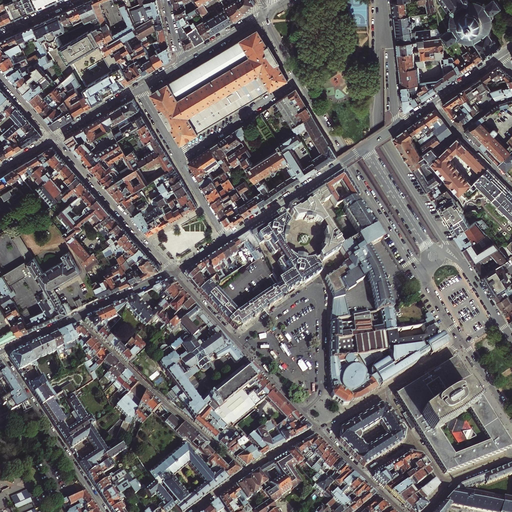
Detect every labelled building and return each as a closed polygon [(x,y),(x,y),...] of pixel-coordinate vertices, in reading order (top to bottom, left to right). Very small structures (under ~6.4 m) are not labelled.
[(29,13),(22,0),(21,1),(20,0),(15,0),(16,1),(5,6),(13,20),(21,16),(29,13)] [(22,0),(29,13),(31,12),(34,10),(29,0),(22,0)] [(41,7),(38,0),(29,0),(34,10),(41,7)] [(91,0),(86,3),(79,6),(84,17),(85,19),(86,22),(94,18),(97,27),(61,48),(69,63),(102,44),(104,47),(103,47),(104,49),(102,50),(111,67),(119,62),(118,59),(115,54),(113,51),(109,44),(110,43),(97,13),(91,0)] [(91,0),(97,13),(102,11),(103,11),(100,3),(106,1),(105,0),(91,0)] [(124,0),(125,0),(126,3),(129,9),(137,28),(151,19),(146,2),(143,3),(141,0),(124,0)] [(160,11),(157,0),(154,0),(146,2),(151,19),(161,13),(160,11)] [(177,16),(177,18),(190,11),(192,16),(193,16),(200,12),(197,7),(201,5),(198,0),(183,0),(184,1),(185,4),(185,5),(185,7),(187,7),(186,4),(192,0),(196,6),(187,11),(187,10),(186,10),(186,9),(182,11),(176,13),(177,16)] [(212,0),(198,0),(201,5),(197,7),(200,12),(204,19),(211,15),(205,4),(212,0)] [(246,12),(239,0),(222,0),(223,0),(224,2),(227,0),(236,0),(237,0),(226,6),(227,8),(235,21),(240,17),(246,12)] [(239,0),(246,12),(250,8),(256,4),(253,0),(239,0)] [(418,0),(419,5),(426,4),(427,14),(436,13),(435,7),(434,0),(418,0)] [(438,0),(447,12),(450,10),(452,11),(452,13),(451,14),(451,15),(450,17),(450,19),(449,21),(450,23),(450,24),(450,26),(448,26),(449,29),(443,32),(442,31),(440,32),(441,33),(440,34),(441,36),(442,36),(442,35),(447,43),(446,44),(447,45),(448,45),(449,46),(451,45),(450,44),(457,39),(458,41),(459,40),(459,41),(461,39),(462,41),(464,42),(467,42),(470,42),(471,42),(474,42),(475,44),(476,44),(478,48),(478,50),(479,51),(480,52),(481,51),(484,56),(482,57),(484,59),(485,58),(486,57),(486,58),(488,57),(487,56),(488,55),(488,56),(491,54),(493,52),(495,51),(498,49),(499,49),(500,48),(501,48),(502,48),(502,47),(502,46),(501,44),(499,46),(496,41),(497,40),(495,38),(494,37),(491,34),(492,33),(490,31),(492,28),(493,26),(493,23),(493,20),(495,20),(494,17),(495,17),(494,16),(495,16),(494,14),(501,9),(502,9),(502,8),(501,7),(496,0),(438,0)] [(394,12),(394,17),(407,16),(405,1),(398,2),(393,2),(394,12)] [(4,3),(0,4),(0,7),(8,23),(11,21),(13,20),(5,6),(4,3)] [(126,3),(120,6),(121,8),(123,11),(124,15),(126,19),(128,24),(129,25),(123,28),(117,32),(113,34),(111,28),(110,26),(108,24),(102,11),(97,13),(110,43),(113,41),(122,36),(135,29),(137,28),(129,9),(126,3)] [(80,18),(84,17),(79,6),(76,7),(73,8),(78,19),(79,22),(81,21),(80,18)] [(78,19),(73,8),(70,10),(68,11),(72,22),(75,20),(78,19)] [(214,16),(206,21),(213,34),(218,31),(221,29),(231,23),(235,21),(227,8),(214,16)] [(72,22),(68,11),(64,12),(60,14),(65,25),(72,22)] [(178,21),(179,25),(183,23),(185,25),(192,21),(195,20),(194,19),(190,21),(189,18),(192,16),(190,11),(177,18),(178,21)] [(151,19),(154,25),(163,22),(162,18),(161,13),(151,19)] [(39,25),(39,24),(35,26),(41,39),(42,42),(50,38),(54,48),(62,44),(58,35),(67,31),(65,25),(60,14),(55,16),(55,17),(49,22),(50,22),(46,24),(46,23),(42,24),(39,25)] [(44,22),(39,24),(39,25),(42,24),(46,23),(46,24),(50,22),(49,22),(55,17),(55,16),(52,18),(44,22)] [(395,25),(396,34),(412,32),(412,28),(414,26),(413,23),(412,22),(411,22),(410,16),(407,16),(394,17),(395,25)] [(155,30),(154,25),(151,19),(137,28),(135,29),(138,35),(139,36),(140,38),(143,43),(145,47),(157,67),(161,65),(166,62),(160,52),(162,50),(155,30)] [(205,20),(197,24),(206,38),(209,36),(213,34),(206,21),(205,20)] [(154,25),(155,30),(165,27),(164,25),(163,22),(154,25)] [(188,30),(190,34),(196,44),(201,41),(206,38),(197,24),(196,22),(191,25),(193,28),(188,30)] [(190,34),(188,30),(185,25),(183,23),(179,25),(180,27),(182,39),(190,34)] [(31,27),(28,29),(32,39),(33,41),(33,42),(34,42),(36,41),(41,39),(35,26),(31,27)] [(168,41),(165,27),(155,30),(162,50),(169,46),(168,41)] [(28,41),(32,39),(28,29),(26,30),(23,31),(28,41)] [(129,49),(133,47),(129,40),(138,35),(135,29),(122,36),(126,44),(128,47),(129,49)] [(258,30),(254,33),(253,32),(252,33),(250,35),(248,36),(248,35),(247,36),(247,37),(243,39),(243,38),(242,39),(237,42),(226,49),(215,55),(201,64),(179,77),(170,83),(170,82),(168,83),(169,84),(165,86),(164,86),(163,86),(164,87),(159,89),(158,89),(158,90),(154,92),(152,93),(153,94),(157,100),(158,101),(159,103),(159,104),(159,105),(160,104),(162,108),(162,109),(161,109),(162,111),(163,110),(165,115),(165,116),(166,116),(166,117),(167,118),(168,120),(168,121),(169,121),(171,125),(172,127),(172,126),(173,127),(175,130),(175,131),(176,132),(177,133),(177,134),(178,136),(179,137),(182,141),(181,141),(182,143),(184,142),(184,141),(187,139),(187,140),(188,139),(193,136),(194,136),(194,135),(198,133),(199,133),(199,132),(200,132),(200,131),(203,129),(203,130),(206,128),(205,128),(208,126),(209,127),(211,125),(210,125),(213,123),(214,124),(215,122),(218,120),(219,120),(221,119),(223,117),(224,117),(226,116),(229,114),(231,113),(234,110),(234,111),(237,110),(236,109),(237,109),(238,108),(239,108),(241,107),(241,106),(244,104),(244,105),(246,103),(249,101),(250,102),(252,100),(251,100),(254,98),(255,99),(257,97),(256,97),(259,95),(260,95),(262,94),(262,93),(265,92),(267,91),(267,90),(270,89),(271,88),(272,88),(273,88),(273,87),(276,85),(277,85),(278,85),(278,84),(282,82),(283,82),(283,81),(287,79),(287,80),(289,79),(288,77),(287,77),(279,63),(279,62),(280,61),(279,60),(278,59),(277,57),(276,55),(274,52),(274,51),(273,50),(270,46),(271,46),(270,44),(269,45),(268,45),(267,43),(266,41),(266,40),(265,40),(263,36),(262,35),(260,31),(259,29),(258,30)] [(397,39),(397,43),(436,39),(436,34),(440,33),(439,29),(412,32),(396,34),(397,39)] [(28,41),(23,31),(20,32),(16,34),(20,43),(22,47),(29,44),(29,43),(28,41)] [(194,45),(196,44),(190,34),(182,39),(185,49),(187,50),(189,48),(194,45)] [(109,44),(113,51),(126,44),(122,36),(113,41),(110,43),(109,44)] [(3,46),(6,49),(13,46),(9,37),(5,39),(0,41),(3,46)] [(398,49),(398,53),(414,51),(419,50),(425,50),(427,60),(428,60),(441,58),(443,58),(441,40),(441,38),(436,39),(397,43),(398,49)] [(41,39),(36,41),(40,49),(37,51),(38,54),(28,59),(29,62),(30,64),(31,63),(40,58),(39,58),(45,55),(48,53),(42,42),(41,39)] [(16,45),(13,46),(6,49),(7,50),(11,56),(13,59),(1,65),(3,67),(5,69),(16,63),(13,58),(15,58),(13,55),(23,50),(22,47),(20,43),(16,45)] [(145,47),(143,43),(136,47),(137,49),(138,51),(145,47)] [(171,53),(169,46),(162,50),(160,52),(166,62),(170,60),(173,58),(171,53)] [(124,56),(126,55),(130,63),(139,78),(142,76),(144,75),(135,60),(129,49),(128,47),(121,50),(124,56)] [(139,57),(135,50),(133,47),(129,49),(135,60),(139,57)] [(153,70),(157,67),(145,47),(138,51),(141,56),(146,63),(151,71),(153,70)] [(473,51),(470,47),(467,48),(468,50),(477,63),(480,61),(484,59),(482,57),(484,56),(481,51),(480,52),(478,53),(476,51),(473,53),(472,52),(473,51)] [(0,61),(11,56),(7,50),(0,54),(0,61)] [(124,56),(121,50),(115,54),(118,59),(123,56),(125,60),(127,59),(124,56)] [(399,61),(400,68),(418,66),(429,65),(428,60),(427,60),(425,50),(419,50),(420,55),(421,54),(421,60),(414,61),(414,51),(398,53),(399,61)] [(468,50),(463,54),(466,60),(462,63),(458,57),(455,59),(464,72),(471,67),(477,63),(468,50)] [(18,62),(27,58),(25,53),(18,57),(17,60),(18,62)] [(39,58),(40,58),(41,61),(32,66),(31,63),(30,64),(29,62),(9,74),(10,75),(12,77),(14,80),(24,75),(26,74),(32,71),(35,69),(40,67),(49,62),(45,55),(39,58)] [(13,59),(11,56),(0,61),(0,64),(1,65),(13,59)] [(138,79),(129,64),(128,64),(127,63),(128,62),(127,59),(125,60),(123,56),(118,59),(119,62),(123,67),(131,83),(135,81),(138,79)] [(139,57),(135,60),(144,75),(146,74),(148,72),(144,66),(143,64),(141,62),(141,61),(141,62),(140,61),(139,60),(138,61),(138,60),(140,59),(139,57)] [(453,57),(443,58),(444,63),(452,62),(455,67),(460,75),(462,73),(464,72),(455,59),(453,57)] [(16,63),(5,69),(6,71),(9,74),(29,62),(28,59),(27,58),(18,62),(16,63)] [(56,63),(54,59),(49,62),(40,67),(41,68),(43,66),(44,67),(45,66),(46,68),(55,64),(56,63)] [(139,78),(130,63),(129,64),(138,79),(139,78)] [(401,78),(402,86),(417,84),(420,84),(418,68),(418,66),(400,68),(400,70),(401,78)] [(498,66),(492,70),(490,72),(498,82),(501,81),(495,74),(502,69),(500,68),(498,66)] [(35,69),(32,71),(35,74),(35,75),(25,82),(19,86),(23,90),(25,93),(31,88),(34,86),(31,82),(32,81),(34,82),(36,80),(35,78),(37,77),(40,81),(47,75),(41,68),(40,67),(35,69)] [(84,90),(93,106),(96,104),(101,101),(105,98),(102,93),(104,91),(106,91),(109,89),(110,88),(112,86),(116,92),(127,85),(131,83),(123,67),(84,90)] [(460,75),(455,67),(445,74),(443,75),(444,77),(437,82),(433,82),(438,90),(451,81),(460,75)] [(505,75),(507,73),(505,71),(502,69),(495,74),(501,81),(503,81),(508,80),(505,77),(505,75)] [(35,74),(32,71),(26,74),(27,75),(29,74),(31,76),(28,79),(24,75),(14,80),(17,83),(19,86),(25,82),(35,75),(35,74)] [(63,81),(66,86),(72,81),(76,88),(81,84),(74,72),(65,79),(63,81)] [(470,85),(465,89),(471,97),(472,99),(475,97),(476,98),(488,90),(487,89),(489,88),(489,87),(487,84),(488,83),(498,82),(490,72),(479,79),(470,85)] [(52,81),(47,75),(40,81),(42,83),(38,86),(36,88),(34,86),(31,88),(25,93),(28,96),(31,99),(43,89),(44,88),(52,81)] [(61,75),(53,82),(57,87),(63,81),(65,79),(61,75)] [(491,91),(497,100),(502,98),(511,94),(511,79),(508,80),(503,81),(503,84),(508,82),(510,86),(503,88),(502,87),(491,91)] [(435,92),(438,90),(433,82),(423,83),(424,86),(420,89),(418,90),(424,99),(428,97),(435,92)] [(81,84),(76,88),(87,109),(90,107),(93,106),(84,90),(81,84)] [(403,91),(403,98),(411,97),(410,90),(414,90),(415,92),(418,90),(420,89),(417,84),(402,86),(403,91)] [(61,90),(60,90),(57,87),(47,95),(36,105),(38,108),(41,111),(63,92),(61,90)] [(36,105),(47,95),(44,91),(45,90),(45,88),(44,88),(43,89),(31,99),(34,102),(36,105)] [(46,116),(65,100),(71,95),(69,92),(67,88),(63,92),(41,111),(44,113),(45,116),(46,116)] [(87,109),(76,88),(69,92),(71,95),(65,100),(71,110),(75,116),(79,114),(73,104),(71,102),(71,100),(72,98),(73,97),(74,100),(75,103),(81,113),(85,110),(87,109)] [(300,93),(297,88),(287,95),(277,102),(288,118),(308,106),(304,100),(300,93)] [(465,89),(459,93),(465,101),(463,102),(465,105),(473,116),(477,113),(466,100),(471,97),(465,89)] [(0,105),(9,97),(7,94),(3,90),(0,92),(0,105)] [(420,102),(424,99),(418,90),(415,92),(416,95),(411,98),(415,106),(420,102)] [(453,97),(442,104),(452,117),(457,113),(453,109),(452,107),(454,105),(453,105),(458,102),(460,104),(463,102),(465,101),(459,93),(453,97)] [(9,97),(0,105),(0,113),(13,102),(12,100),(9,97)] [(405,110),(407,111),(411,108),(415,106),(411,98),(411,97),(403,98),(405,110)] [(139,106),(134,98),(124,105),(133,120),(143,113),(139,106)] [(71,110),(65,100),(46,116),(49,120),(51,122),(62,115),(61,113),(59,109),(62,107),(65,111),(66,113),(71,110)] [(16,105),(13,102),(0,113),(0,122),(10,114),(18,107),(16,105)] [(73,104),(79,114),(80,113),(81,113),(75,103),(73,104)] [(260,114),(267,124),(271,122),(268,118),(279,110),(275,104),(260,114)] [(495,106),(491,110),(493,113),(499,109),(501,108),(500,104),(496,105),(495,106)] [(133,120),(124,105),(122,106),(116,109),(112,112),(120,125),(121,127),(133,120)] [(462,107),(464,110),(470,118),(472,117),(473,116),(465,105),(462,107)] [(293,127),(313,114),(311,111),(308,106),(288,118),(293,127)] [(467,120),(470,118),(464,110),(461,112),(457,106),(453,109),(457,113),(458,116),(464,122),(467,120)] [(18,107),(10,114),(12,117),(21,110),(18,107)] [(444,121),(435,109),(429,113),(423,118),(428,126),(429,127),(433,131),(445,122),(444,121)] [(9,137),(12,135),(29,120),(25,116),(21,110),(12,117),(17,122),(0,136),(0,138),(3,142),(2,142),(2,143),(3,144),(6,142),(10,139),(9,137)] [(67,121),(75,116),(71,110),(66,113),(62,115),(51,122),(54,126),(56,127),(67,121)] [(487,112),(483,115),(486,119),(493,113),(491,110),(487,112)] [(120,125),(112,112),(106,115),(99,119),(107,132),(113,129),(111,125),(113,123),(115,126),(118,124),(119,126),(120,125)] [(138,127),(148,121),(145,117),(143,113),(133,120),(121,127),(123,129),(126,135),(135,129),(138,127)] [(293,127),(297,133),(307,127),(309,131),(323,153),(314,159),(315,161),(320,169),(330,162),(338,157),(330,142),(318,124),(313,114),(293,127)] [(481,117),(477,120),(478,121),(477,122),(479,124),(472,130),(473,131),(478,136),(483,141),(488,146),(492,151),(497,156),(501,160),(511,149),(511,147),(509,150),(495,135),(498,132),(498,130),(496,127),(494,128),(491,131),(482,122),(486,119),(483,115),(481,117)] [(454,119),(460,126),(462,124),(464,122),(458,116),(454,119)] [(420,119),(418,121),(424,132),(426,130),(429,127),(428,126),(423,118),(420,119)] [(107,132),(99,119),(96,121),(90,125),(85,127),(87,130),(91,137),(89,139),(91,141),(107,132)] [(19,131),(22,136),(35,126),(32,123),(29,120),(12,135),(14,137),(15,137),(17,140),(19,138),(20,137),(19,136),(18,137),(16,134),(18,133),(19,132),(19,131)] [(474,123),(469,127),(472,130),(479,124),(477,122),(478,121),(477,120),(474,123)] [(141,133),(151,127),(149,124),(148,121),(138,127),(135,129),(137,134),(140,132),(139,130),(140,132),(141,133)] [(416,123),(413,124),(418,132),(418,131),(422,137),(426,143),(429,140),(426,135),(424,132),(418,121),(416,123)] [(440,141),(452,132),(449,127),(445,122),(433,131),(437,135),(440,141)] [(410,126),(408,128),(412,135),(413,134),(414,135),(415,134),(417,137),(422,145),(426,143),(422,137),(418,131),(418,132),(413,124),(410,126)] [(248,133),(243,125),(236,130),(243,140),(247,137),(245,134),(248,133)] [(19,138),(21,142),(38,130),(37,128),(35,126),(22,136),(20,137),(19,138)] [(71,135),(66,139),(70,143),(72,146),(78,142),(80,140),(82,143),(89,139),(91,137),(87,130),(85,127),(81,130),(71,135)] [(146,142),(157,136),(156,134),(153,129),(151,127),(141,133),(146,142)] [(469,127),(464,130),(467,133),(469,135),(473,131),(472,130),(469,127)] [(401,133),(393,138),(401,150),(411,165),(413,169),(425,163),(426,162),(429,159),(423,152),(421,154),(412,140),(417,137),(415,134),(414,135),(413,134),(412,135),(408,128),(401,133)] [(123,129),(116,134),(119,139),(126,135),(123,129)] [(41,133),(38,130),(21,142),(25,147),(28,144),(31,143),(33,141),(37,139),(43,135),(41,133)] [(243,140),(236,130),(232,133),(228,136),(235,146),(241,142),(242,144),(245,142),(243,140)] [(312,156),(314,159),(323,153),(309,131),(308,133),(319,152),(312,156)] [(437,135),(433,131),(427,134),(426,135),(429,140),(437,135)] [(472,138),(474,140),(478,136),(473,131),(469,135),(472,138)] [(303,143),(297,133),(281,144),(285,150),(292,146),(294,149),(303,143)] [(15,137),(14,137),(12,135),(9,137),(10,139),(18,151),(20,150),(23,148),(17,140),(15,137)] [(420,146),(424,151),(433,146),(440,141),(437,135),(429,140),(426,143),(422,145),(420,146)] [(159,154),(165,150),(159,140),(157,136),(146,142),(148,145),(149,145),(153,150),(156,149),(159,154)] [(235,146),(228,136),(224,139),(220,141),(228,153),(230,152),(229,150),(233,148),(234,150),(236,148),(235,146)] [(477,143),(479,145),(483,141),(478,136),(474,140),(477,143)] [(467,147),(458,138),(441,155),(432,163),(444,177),(454,188),(460,194),(463,192),(472,182),(450,157),(457,150),(481,175),(488,168),(467,147)] [(14,153),(18,151),(10,139),(6,142),(7,143),(13,154),(14,153)] [(80,144),(75,150),(78,153),(82,157),(92,149),(87,144),(90,141),(91,143),(92,142),(91,141),(89,139),(82,143),(80,144)] [(78,142),(72,146),(74,148),(75,150),(80,144),(82,143),(80,140),(78,142)] [(92,149),(82,157),(86,162),(90,167),(102,159),(103,159),(105,158),(123,147),(120,140),(102,150),(101,150),(100,150),(99,151),(98,149),(94,152),(92,149)] [(228,153),(220,141),(216,144),(212,146),(213,148),(223,163),(227,170),(230,168),(235,165),(234,163),(230,165),(224,156),(228,153)] [(481,148),(484,150),(488,146),(483,141),(479,145),(481,148)] [(256,196),(262,206),(274,198),(294,186),(303,179),(285,150),(281,144),(278,145),(280,148),(254,165),(249,156),(252,154),(245,142),(242,144),(243,145),(240,146),(241,147),(237,150),(236,148),(234,150),(235,151),(231,154),(230,152),(228,153),(234,163),(235,165),(230,168),(231,169),(232,168),(233,170),(236,169),(234,167),(236,166),(236,167),(244,161),(247,166),(256,180),(261,176),(264,175),(267,173),(273,169),(274,171),(274,170),(275,172),(277,170),(275,168),(280,165),(284,163),(286,161),(289,159),(291,164),(289,165),(294,174),(281,182),(280,181),(279,180),(275,183),(275,184),(276,186),(270,190),(264,181),(261,183),(259,181),(258,182),(264,191),(256,196)] [(7,143),(5,145),(6,147),(4,148),(9,156),(13,154),(7,143)] [(9,156),(4,148),(1,145),(0,145),(0,152),(4,159),(9,156)] [(195,158),(189,162),(197,175),(207,168),(209,171),(210,172),(214,170),(219,166),(223,163),(213,148),(212,146),(208,150),(203,153),(195,158)] [(285,150),(303,179),(312,173),(320,169),(315,161),(305,167),(294,149),(292,146),(285,150)] [(436,150),(433,146),(424,151),(423,152),(429,159),(432,163),(441,155),(436,150)] [(486,153),(488,155),(492,151),(488,146),(484,150),(486,153)] [(55,149),(53,147),(45,151),(39,155),(43,162),(46,160),(44,157),(46,155),(48,158),(57,151),(55,149)] [(123,147),(105,158),(108,162),(111,165),(108,168),(98,175),(99,177),(100,178),(110,171),(114,168),(117,172),(121,177),(136,168),(128,154),(123,147)] [(139,159),(134,150),(128,154),(136,168),(138,167),(146,162),(159,154),(156,149),(153,150),(149,152),(148,152),(144,154),(144,155),(144,156),(139,159)] [(499,166),(505,172),(511,164),(511,149),(501,160),(498,164),(499,166)] [(167,171),(175,167),(168,156),(165,150),(159,154),(146,162),(149,167),(160,160),(167,171)] [(53,165),(62,158),(61,156),(57,151),(48,158),(46,160),(43,162),(39,165),(35,169),(34,170),(31,173),(40,184),(45,180),(43,177),(45,176),(43,174),(49,169),(46,167),(51,162),(53,165)] [(491,158),(493,160),(497,156),(492,151),(488,155),(491,158)] [(34,158),(28,161),(34,170),(35,169),(34,167),(39,165),(43,162),(39,155),(34,158)] [(495,162),(498,164),(501,160),(497,156),(493,160),(495,162)] [(65,160),(62,158),(53,165),(54,166),(52,168),(55,172),(67,162),(65,160)] [(102,159),(90,167),(92,169),(94,171),(104,164),(102,161),(103,161),(102,159)] [(24,164),(19,167),(25,177),(27,176),(31,173),(34,170),(28,161),(24,164)] [(58,185),(74,171),(75,171),(73,168),(72,169),(70,166),(67,162),(55,172),(47,179),(45,180),(40,184),(38,186),(51,203),(46,208),(47,209),(59,199),(58,197),(59,196),(57,193),(62,189),(58,185)] [(104,164),(94,171),(96,173),(98,175),(108,168),(111,165),(108,162),(106,163),(104,164)] [(427,166),(428,164),(426,162),(425,163),(413,169),(420,180),(427,191),(441,181),(431,169),(428,167),(427,166)] [(16,169),(13,171),(20,182),(21,181),(23,180),(24,178),(25,177),(19,167),(16,169)] [(52,168),(51,167),(49,169),(43,174),(45,176),(47,179),(55,172),(52,168)] [(121,177),(107,186),(110,189),(114,194),(118,198),(119,200),(138,189),(148,183),(138,167),(136,168),(121,177)] [(176,169),(175,167),(167,171),(161,175),(164,180),(178,172),(176,169)] [(207,168),(197,175),(199,178),(200,180),(208,176),(206,173),(209,171),(207,168)] [(511,191),(503,183),(488,168),(481,175),(479,176),(474,180),(472,182),(463,192),(469,198),(480,187),(497,205),(497,206),(504,213),(505,213),(511,219),(511,240),(507,245),(511,251),(511,191)] [(9,173),(7,174),(12,181),(15,186),(17,185),(20,182),(13,171),(9,173)] [(68,184),(78,175),(76,173),(74,171),(58,185),(62,189),(64,187),(62,184),(66,181),(68,184)] [(110,171),(100,178),(102,180),(103,182),(114,175),(110,171)] [(228,179),(230,177),(226,171),(220,175),(224,181),(228,179)] [(334,207),(341,204),(355,199),(359,197),(344,171),(334,177),(322,185),(330,198),(334,207)] [(114,175),(103,182),(105,184),(107,186),(121,177),(117,172),(114,175)] [(167,186),(181,178),(180,175),(178,172),(164,180),(167,186)] [(4,176),(2,177),(7,184),(12,181),(7,174),(4,176)] [(72,188),(82,180),(80,178),(78,175),(68,184),(72,188)] [(161,215),(161,216),(162,216),(163,215),(162,215),(167,211),(163,204),(159,198),(171,192),(167,186),(164,180),(161,175),(155,179),(159,184),(158,184),(163,192),(154,197),(153,198),(153,200),(158,208),(158,209),(148,215),(143,209),(133,216),(138,221),(142,226),(149,222),(151,221),(161,215)] [(208,176),(200,180),(202,183),(203,186),(214,179),(212,175),(209,177),(208,176)] [(212,201),(223,194),(229,190),(236,186),(230,177),(228,179),(224,181),(223,182),(226,187),(222,189),(219,184),(207,192),(210,197),(212,201)] [(171,192),(185,183),(183,181),(181,178),(167,186),(171,192)] [(206,189),(207,192),(219,184),(222,183),(219,179),(217,181),(215,178),(214,179),(203,186),(206,189)] [(62,197),(65,200),(66,200),(68,199),(67,198),(72,194),(76,199),(89,188),(86,184),(82,180),(72,188),(66,193),(63,196),(62,197)] [(248,201),(254,211),(258,209),(262,206),(256,196),(255,195),(250,199),(245,190),(250,187),(246,181),(238,186),(243,194),(245,197),(248,201)] [(430,195),(432,199),(443,192),(441,189),(446,186),(441,181),(427,191),(430,195)] [(179,195),(189,190),(187,187),(185,183),(171,192),(159,198),(163,204),(169,202),(166,197),(167,196),(168,197),(171,195),(171,194),(176,190),(179,195)] [(17,185),(15,186),(3,193),(6,198),(11,194),(15,199),(14,200),(17,204),(26,197),(17,185)] [(330,198),(322,185),(311,192),(289,206),(288,207),(291,213),(290,213),(292,216),(293,216),(296,220),(298,219),(300,219),(302,219),(304,218),(304,220),(305,220),(305,221),(311,222),(313,222),(313,220),(314,221),(316,222),(317,223),(318,224),(320,225),(322,224),(325,221),(316,207),(319,205),(320,206),(323,204),(322,203),(330,198)] [(223,194),(212,201),(214,203),(215,205),(225,199),(239,191),(236,186),(229,190),(231,193),(225,197),(223,194)] [(90,206),(99,199),(94,194),(89,188),(76,199),(58,215),(70,229),(63,234),(68,240),(70,237),(72,235),(71,234),(76,229),(73,225),(77,222),(75,221),(91,207),(90,206)] [(454,188),(450,191),(454,196),(455,198),(460,194),(454,188)] [(63,196),(66,193),(62,189),(57,193),(59,196),(58,197),(59,199),(62,197),(63,196)] [(138,189),(119,200),(123,205),(126,208),(134,203),(132,200),(139,195),(141,198),(143,197),(138,189)] [(435,204),(437,207),(453,197),(454,196),(450,191),(448,189),(443,192),(432,199),(435,204)] [(187,200),(192,196),(191,193),(189,190),(179,195),(169,202),(173,208),(179,204),(182,202),(185,201),(187,200)] [(225,199),(215,205),(217,208),(218,211),(226,205),(241,195),(239,191),(225,199)] [(193,210),(199,207),(196,202),(192,196),(187,200),(189,203),(193,210)] [(134,203),(126,208),(130,212),(133,216),(143,209),(147,206),(148,206),(148,205),(148,204),(143,197),(141,198),(140,199),(143,203),(137,207),(134,203)] [(442,215),(449,226),(465,216),(453,197),(437,207),(442,215)] [(94,226),(111,212),(105,205),(99,199),(90,206),(91,207),(75,221),(77,222),(73,225),(76,229),(71,234),(72,235),(70,237),(68,240),(85,260),(91,255),(74,236),(83,229),(80,225),(88,219),(94,226)] [(363,212),(355,199),(341,204),(344,209),(346,208),(348,211),(346,213),(360,237),(373,228),(371,226),(363,212)] [(235,218),(238,222),(243,219),(247,216),(242,210),(240,206),(235,200),(232,202),(233,205),(236,209),(232,212),(235,218)] [(182,202),(189,212),(191,211),(193,210),(189,203),(188,203),(186,204),(185,201),(182,202)] [(242,210),(247,216),(251,213),(254,211),(248,201),(240,206),(242,210)] [(180,206),(185,214),(187,213),(189,212),(182,202),(179,204),(180,206)] [(226,205),(218,211),(221,215),(223,218),(232,212),(236,209),(233,205),(228,209),(226,205)] [(174,210),(179,218),(180,217),(181,216),(184,215),(179,207),(174,210)] [(167,211),(173,221),(176,220),(179,218),(174,210),(173,208),(167,211)] [(165,219),(168,224),(170,223),(173,221),(167,211),(162,215),(163,215),(164,215),(167,218),(165,219)] [(285,217),(281,211),(279,213),(249,232),(252,238),(252,237),(258,246),(264,242),(273,255),(276,253),(284,248),(283,246),(283,244),(282,242),(282,240),(282,239),(284,240),(285,239),(287,232),(286,232),(286,231),(284,231),(285,229),(286,228),(287,226),(288,225),(289,224),(287,220),(288,219),(286,216),(285,217)] [(113,214),(111,212),(94,226),(107,240),(110,237),(106,233),(108,232),(105,228),(103,229),(102,227),(115,216),(113,214)] [(232,212),(223,218),(224,221),(226,224),(235,218),(232,212)] [(0,218),(2,221),(9,216),(6,213),(0,218)] [(452,230),(455,235),(482,219),(477,214),(473,218),(469,213),(465,216),(449,226),(452,230)] [(148,233),(150,235),(166,225),(163,220),(162,218),(161,219),(160,217),(161,216),(161,215),(151,221),(155,226),(153,226),(150,223),(149,223),(149,222),(142,226),(144,228),(148,233)] [(108,232),(120,222),(117,219),(115,216),(102,227),(103,229),(105,228),(108,232)] [(227,226),(229,228),(238,222),(235,218),(226,224),(227,226)] [(459,242),(463,248),(485,234),(482,231),(489,226),(482,219),(455,235),(459,242)] [(330,228),(325,221),(322,224),(326,230),(330,228)] [(110,237),(123,226),(122,224),(120,222),(108,232),(106,233),(110,237)] [(111,244),(127,230),(125,228),(123,226),(110,237),(107,240),(110,244),(111,244)] [(342,247),(330,228),(326,230),(324,231),(325,233),(325,234),(326,235),(326,236),(326,237),(326,238),(326,239),(324,239),(324,240),(322,247),(323,247),(322,248),(324,249),(323,250),(322,252),(322,253),(321,254),(320,256),(323,261),(326,259),(341,249),(340,248),(342,247)] [(383,245),(373,228),(360,237),(342,247),(340,248),(341,249),(344,256),(348,263),(325,278),(333,296),(333,299),(331,310),(330,320),(339,320),(352,317),(350,308),(347,309),(346,307),(346,305),(349,305),(345,290),(342,283),(363,269),(368,276),(371,288),(372,290),(369,291),(370,300),(373,299),(374,303),(372,304),(373,305),(374,305),(376,313),(380,312),(392,310),(388,298),(390,297),(389,294),(387,295),(387,293),(388,292),(388,291),(386,291),(384,284),(386,283),(384,280),(383,280),(380,270),(383,268),(381,266),(378,268),(367,249),(379,242),(381,246),(383,245)] [(130,234),(127,230),(111,244),(114,251),(132,236),(130,234)] [(252,238),(249,232),(242,237),(228,246),(223,249),(230,259),(236,255),(233,250),(240,246),(245,242),(247,245),(250,244),(254,251),(252,253),(257,260),(263,256),(258,246),(252,237),(252,238)] [(81,272),(69,253),(63,256),(66,261),(44,273),(35,258),(34,259),(18,233),(12,238),(26,261),(44,290),(60,317),(71,311),(72,311),(71,310),(69,305),(66,304),(63,305),(54,288),(81,272)] [(469,257),(473,263),(499,247),(486,233),(485,234),(463,248),(469,257)] [(114,251),(118,258),(123,253),(128,249),(137,241),(135,239),(132,236),(114,251)] [(137,241),(128,249),(132,255),(141,247),(139,244),(137,241)] [(110,244),(103,250),(106,256),(114,251),(111,244),(110,244)] [(137,261),(147,252),(144,250),(141,247),(132,255),(127,259),(122,264),(126,272),(132,266),(135,264),(137,261)] [(508,258),(499,247),(473,263),(477,270),(481,276),(499,264),(508,258)] [(288,254),(284,248),(276,253),(281,259),(288,254)] [(220,250),(217,252),(224,263),(228,261),(230,265),(229,266),(232,271),(230,273),(231,276),(237,272),(230,259),(223,249),(220,250)] [(140,264),(151,257),(149,255),(147,252),(137,261),(140,264)] [(214,254),(211,256),(221,271),(225,269),(228,274),(230,276),(231,276),(230,273),(226,267),(224,263),(217,252),(214,254)] [(85,260),(83,262),(88,271),(91,268),(91,267),(94,264),(94,263),(97,260),(93,253),(91,255),(85,260)] [(126,272),(122,264),(127,259),(123,253),(118,258),(120,262),(112,267),(114,271),(116,274),(119,272),(121,275),(117,277),(123,287),(127,285),(132,283),(126,272)] [(290,256),(288,254),(281,259),(278,261),(286,275),(279,280),(281,283),(286,294),(304,282),(306,284),(317,276),(321,272),(318,267),(319,266),(317,263),(316,263),(313,260),(311,260),(308,261),(307,261),(306,261),(305,261),(305,259),(304,259),(297,257),(296,257),(295,259),(293,258),(291,257),(290,256)] [(209,258),(205,260),(210,268),(214,274),(218,272),(219,272),(220,275),(216,277),(220,284),(222,282),(225,279),(224,277),(221,271),(211,256),(209,258)] [(154,266),(156,263),(154,261),(151,257),(140,264),(139,265),(139,267),(139,272),(140,273),(154,266)] [(203,262),(201,263),(207,270),(210,268),(205,260),(203,262)] [(6,273),(4,275),(10,285),(12,284),(26,276),(37,295),(44,290),(26,261),(6,273)] [(145,277),(161,269),(159,266),(156,263),(154,266),(140,273),(142,275),(144,275),(145,277)] [(201,263),(200,263),(205,270),(201,273),(191,281),(195,286),(199,291),(207,283),(206,282),(203,279),(202,278),(207,273),(208,275),(211,278),(212,279),(215,276),(214,274),(210,268),(207,270),(201,263)] [(198,265),(196,266),(198,270),(199,272),(200,272),(201,273),(205,270),(200,263),(198,265)] [(484,281),(493,295),(511,283),(499,264),(481,276),(484,281)] [(126,272),(132,283),(135,281),(139,279),(133,269),(132,266),(126,272)] [(133,269),(139,279),(142,278),(145,277),(144,275),(142,275),(140,273),(139,272),(139,267),(138,267),(138,266),(136,267),(138,269),(137,270),(135,267),(133,269)] [(196,266),(184,274),(186,276),(188,278),(198,270),(196,266)] [(345,290),(368,276),(363,269),(342,283),(345,290)] [(189,280),(191,281),(201,273),(200,272),(199,272),(198,270),(188,278),(189,280)] [(107,278),(114,291),(119,289),(123,287),(117,277),(117,276),(116,274),(114,271),(106,275),(107,278)] [(4,274),(0,276),(0,285),(4,291),(0,293),(0,297),(13,289),(10,285),(4,275),(4,274)] [(93,283),(100,298),(104,296),(111,293),(114,291),(107,278),(102,281),(101,282),(102,284),(99,286),(97,281),(93,283)] [(171,280),(152,289),(158,298),(169,290),(176,285),(174,283),(171,280)] [(268,309),(270,307),(262,296),(238,311),(220,293),(210,281),(207,283),(199,291),(217,310),(236,331),(239,329),(258,315),(268,309)] [(496,299),(497,301),(507,294),(511,291),(511,282),(511,283),(493,295),(496,299)] [(276,287),(262,296),(270,307),(281,300),(283,299),(288,296),(286,294),(281,283),(276,287)] [(172,303),(183,292),(180,289),(176,285),(169,290),(172,294),(168,298),(167,297),(162,302),(164,305),(169,300),(172,303)] [(12,310),(17,307),(11,298),(16,295),(13,289),(0,297),(0,299),(8,313),(12,310)] [(25,320),(31,330),(44,324),(46,323),(60,317),(44,290),(37,295),(46,310),(39,313),(32,316),(31,316),(25,320)] [(158,298),(162,302),(167,297),(168,298),(172,294),(169,290),(158,298)] [(180,308),(189,299),(186,296),(183,292),(172,303),(168,307),(167,308),(166,306),(164,305),(162,302),(156,307),(162,313),(158,316),(156,314),(150,320),(152,322),(154,320),(161,328),(159,330),(160,331),(165,327),(173,320),(171,317),(177,311),(180,308)] [(500,306),(501,307),(511,301),(507,294),(497,301),(498,303),(500,306)] [(139,297),(138,296),(121,304),(122,307),(125,304),(136,315),(139,318),(141,320),(127,333),(132,338),(135,335),(150,320),(156,314),(158,316),(162,313),(156,307),(151,312),(137,298),(139,297)] [(187,312),(194,305),(192,302),(189,299),(180,308),(184,312),(179,317),(177,315),(179,313),(177,311),(171,317),(173,320),(177,324),(184,318),(183,317),(188,313),(187,312)] [(503,311),(504,312),(511,306),(511,300),(511,301),(501,307),(503,311)] [(115,306),(110,309),(113,315),(115,314),(116,315),(115,316),(116,317),(117,315),(122,307),(121,304),(115,306)] [(201,428),(206,424),(202,421),(207,415),(216,423),(219,419),(226,425),(227,426),(234,420),(236,423),(262,402),(257,396),(256,396),(253,392),(248,396),(242,390),(260,375),(249,363),(244,367),(242,365),(211,392),(209,391),(201,399),(201,398),(187,380),(201,369),(202,370),(203,370),(204,370),(205,370),(206,370),(207,370),(208,369),(208,368),(209,368),(209,367),(209,366),(209,365),(208,365),(208,364),(210,362),(207,358),(212,353),(215,359),(227,353),(234,361),(237,361),(243,357),(194,305),(187,312),(188,313),(183,317),(184,318),(177,324),(173,320),(165,327),(170,332),(172,331),(179,325),(185,333),(168,348),(167,347),(166,346),(165,346),(164,345),(163,345),(163,346),(162,346),(161,346),(161,347),(160,347),(160,348),(159,349),(159,350),(159,351),(160,352),(164,359),(159,362),(159,364),(163,369),(162,369),(162,371),(163,371),(163,372),(164,373),(165,372),(175,386),(168,391),(167,390),(165,392),(165,393),(165,394),(165,395),(164,397),(173,404),(174,402),(178,400),(183,407),(180,410),(191,420),(201,428)] [(19,321),(26,333),(28,331),(31,330),(25,320),(17,307),(12,310),(15,315),(18,314),(21,320),(19,321)] [(104,312),(99,314),(106,323),(112,320),(115,326),(122,321),(117,315),(116,317),(115,318),(113,315),(110,309),(104,312)] [(15,315),(12,310),(8,313),(21,335),(24,334),(26,333),(19,321),(16,322),(14,320),(14,318),(16,317),(15,315)] [(380,312),(382,327),(371,329),(372,335),(384,333),(384,335),(395,333),(392,310),(380,312)] [(96,315),(92,317),(103,328),(107,325),(106,323),(99,314),(96,315)] [(330,322),(330,324),(339,323),(341,323),(347,323),(353,323),(354,326),(350,327),(350,338),(355,337),(371,335),(368,314),(352,317),(339,320),(330,320),(330,322)] [(431,320),(427,315),(424,317),(425,320),(419,324),(423,331),(424,331),(434,326),(431,320)] [(89,319),(84,321),(92,328),(97,333),(103,328),(92,317),(89,319)] [(13,324),(9,318),(7,320),(13,330),(0,336),(0,344),(1,344),(17,337),(20,335),(13,324)] [(330,324),(330,340),(350,338),(350,327),(354,326),(353,323),(347,323),(347,327),(340,327),(338,328),(339,323),(330,324)] [(102,338),(104,340),(110,335),(107,332),(110,330),(107,327),(108,326),(107,325),(103,328),(97,333),(102,338)] [(354,356),(330,359),(330,372),(330,375),(332,388),(334,389),(331,393),(332,398),(335,400),(343,405),(348,405),(351,400),(353,401),(360,399),(377,389),(376,388),(377,388),(377,387),(380,385),(380,386),(413,366),(416,364),(417,362),(417,360),(428,353),(430,356),(447,346),(441,336),(438,337),(435,331),(437,331),(434,326),(424,331),(425,337),(397,342),(395,333),(384,335),(386,352),(354,356)] [(82,338),(88,334),(84,331),(80,327),(77,331),(75,330),(72,331),(78,342),(79,341),(77,338),(78,338),(78,337),(79,335),(82,338)] [(72,331),(71,328),(68,329),(64,331),(72,347),(79,344),(78,342),(72,331)] [(72,347),(64,331),(60,332),(56,334),(65,353),(67,352),(69,356),(71,355),(68,350),(72,348),(72,347)] [(354,356),(386,352),(384,335),(384,333),(372,335),(371,335),(355,337),(354,356)] [(65,353),(56,334),(53,336),(49,338),(56,353),(59,360),(69,356),(67,352),(65,353)] [(79,344),(81,348),(83,346),(92,339),(90,337),(88,334),(82,338),(79,341),(78,342),(79,344)] [(159,337),(157,334),(147,344),(149,346),(159,337)] [(107,342),(109,344),(114,339),(110,335),(104,340),(107,342)] [(138,352),(145,345),(135,335),(132,338),(129,340),(133,344),(136,342),(138,344),(137,345),(137,346),(135,349),(138,352)] [(330,340),(330,359),(354,356),(355,337),(350,338),(330,340)] [(22,376),(24,374),(21,369),(30,365),(36,368),(38,367),(39,365),(37,362),(56,353),(49,338),(40,342),(10,356),(9,358),(22,376)] [(83,346),(84,348),(85,347),(87,349),(86,350),(83,352),(84,355),(98,344),(95,341),(92,339),(83,346)] [(111,347),(113,349),(118,343),(114,339),(109,344),(111,347)] [(124,359),(127,362),(134,355),(138,352),(135,349),(137,346),(137,345),(138,344),(136,342),(133,344),(131,346),(134,348),(128,353),(126,351),(121,356),(124,359)] [(118,354),(121,356),(126,351),(127,350),(123,347),(122,347),(118,343),(113,349),(118,354)] [(84,355),(88,362),(90,360),(94,356),(103,349),(100,347),(98,344),(84,355)] [(89,362),(91,361),(90,360),(88,362),(84,365),(90,375),(94,372),(103,363),(110,356),(106,352),(103,349),(94,356),(100,362),(97,362),(89,371),(87,367),(91,364),(89,362)] [(136,358),(134,355),(127,362),(128,363),(129,364),(136,358)] [(103,363),(109,369),(108,370),(108,371),(109,371),(117,363),(113,359),(110,356),(103,363)] [(479,392),(478,391),(478,390),(477,390),(475,391),(455,359),(395,396),(416,429),(414,430),(414,431),(415,432),(417,433),(418,432),(445,474),(511,448),(477,394),(479,393),(479,392)] [(116,382),(116,383),(127,372),(126,372),(121,366),(117,363),(109,371),(107,373),(113,380),(113,381),(113,382),(113,383),(115,381),(116,382)] [(0,385),(7,396),(0,401),(3,406),(21,394),(11,379),(5,371),(0,374),(0,385)] [(129,374),(127,372),(116,383),(112,386),(114,388),(115,387),(119,391),(132,377),(129,374)] [(252,391),(264,380),(263,378),(260,375),(242,390),(248,396),(253,392),(252,391)] [(46,385),(41,377),(32,383),(31,380),(27,380),(27,379),(24,380),(32,392),(33,394),(46,386),(46,385)] [(130,391),(138,383),(135,380),(132,377),(119,391),(117,392),(121,396),(117,400),(119,402),(125,396),(130,391)] [(261,392),(269,385),(267,383),(264,380),(252,391),(253,392),(256,396),(257,396),(261,392)] [(139,384),(138,383),(130,391),(141,400),(145,390),(143,388),(139,384)] [(71,384),(61,390),(63,392),(66,398),(76,392),(71,384)] [(265,398),(274,390),(272,387),(269,385),(261,392),(264,395),(261,398),(263,400),(265,398)] [(51,400),(63,392),(61,390),(52,396),(46,386),(33,394),(37,400),(41,406),(51,400)] [(83,393),(80,389),(76,392),(66,398),(74,412),(72,413),(79,425),(68,431),(62,423),(56,427),(61,435),(65,442),(95,423),(91,417),(90,417),(83,405),(82,405),(77,397),(83,393)] [(144,409),(154,399),(147,392),(145,390),(141,400),(139,404),(144,409)] [(285,420),(295,413),(284,401),(274,390),(265,398),(282,416),(278,419),(282,423),(285,420)] [(8,413),(14,411),(18,417),(32,410),(29,407),(26,402),(21,394),(3,406),(8,413)] [(133,417),(137,408),(125,396),(119,402),(116,406),(126,416),(124,421),(119,418),(106,432),(107,435),(115,439),(114,442),(108,446),(108,447),(104,441),(101,443),(91,428),(98,423),(97,421),(95,423),(65,442),(70,449),(87,437),(96,451),(79,463),(83,469),(87,475),(108,461),(104,456),(121,444),(133,417)] [(157,401),(154,399),(144,409),(150,414),(160,404),(157,401)] [(65,421),(51,400),(41,406),(48,416),(56,427),(62,423),(65,421)] [(394,417),(393,415),(387,408),(385,406),(379,406),(340,429),(341,431),(340,432),(339,433),(339,434),(339,435),(339,436),(339,437),(340,438),(338,440),(359,461),(364,466),(372,461),(403,442),(404,437),(405,431),(402,426),(400,427),(398,424),(394,417)] [(141,412),(137,408),(133,417),(141,424),(147,417),(141,412)] [(295,423),(301,419),(298,416),(295,413),(285,420),(282,423),(286,425),(288,427),(295,422),(295,423)] [(180,424),(171,415),(163,424),(180,440),(186,441),(190,445),(194,441),(196,443),(200,438),(199,437),(199,436),(194,432),(193,431),(184,423),(183,422),(180,420),(179,421),(181,423),(180,424)] [(209,435),(213,439),(217,435),(218,433),(215,430),(219,426),(223,429),(226,425),(219,419),(216,423),(212,427),(211,428),(210,428),(206,424),(201,428),(209,435)] [(299,425),(303,421),(302,420),(301,419),(295,423),(295,422),(288,427),(287,427),(294,438),(300,434),(305,431),(299,425)] [(275,428),(270,421),(267,424),(266,423),(254,432),(257,435),(256,436),(257,438),(256,439),(268,452),(277,447),(283,443),(285,442),(280,435),(271,440),(265,433),(274,428),(277,432),(277,431),(278,433),(283,430),(279,425),(275,428)] [(305,431),(310,429),(307,425),(303,421),(299,425),(305,431)] [(283,430),(289,440),(291,439),(294,438),(287,427),(288,427),(286,425),(282,423),(279,425),(283,430)] [(227,426),(226,425),(223,429),(232,438),(230,440),(227,437),(225,437),(223,439),(217,435),(213,439),(221,445),(227,451),(234,445),(238,442),(235,436),(237,435),(227,426)] [(132,455),(130,453),(134,444),(135,445),(140,433),(138,430),(133,441),(128,450),(128,452),(121,444),(104,456),(108,461),(121,451),(126,459),(132,455)] [(280,435),(285,442),(287,441),(289,440),(283,430),(278,433),(280,435)] [(256,439),(252,434),(248,437),(258,449),(263,455),(265,453),(268,452),(256,439)] [(246,442),(237,435),(235,436),(238,442),(234,445),(240,450),(242,451),(243,452),(243,450),(242,449),(240,448),(245,444),(246,445),(247,445),(248,444),(246,442)] [(317,440),(314,437),(304,443),(309,450),(318,441),(317,440)] [(208,445),(200,438),(196,443),(192,447),(196,451),(205,461),(213,454),(206,448),(207,446),(208,445)] [(314,455),(323,445),(321,444),(318,441),(309,450),(310,451),(308,453),(308,454),(309,454),(310,454),(310,453),(311,452),(314,455)] [(302,445),(300,446),(306,454),(308,453),(310,451),(309,450),(304,443),(302,445)] [(202,498),(228,480),(212,465),(210,467),(209,468),(207,469),(197,457),(197,456),(196,455),(194,456),(184,444),(181,446),(180,445),(149,470),(150,472),(147,474),(152,483),(173,507),(177,511),(184,511),(196,503),(202,498)] [(230,454),(233,456),(235,455),(233,453),(237,450),(238,451),(237,452),(238,453),(240,452),(239,450),(240,450),(234,445),(227,451),(230,454)] [(310,469),(328,451),(326,449),(323,445),(314,455),(312,457),(308,462),(305,464),(310,469)] [(296,448),(294,449),(300,457),(303,455),(303,456),(306,454),(300,446),(296,448)] [(255,452),(250,447),(243,452),(253,462),(256,459),(260,457),(255,452)] [(258,449),(255,452),(260,457),(263,455),(258,449)] [(290,452),(287,454),(296,466),(300,471),(304,468),(307,472),(310,469),(305,464),(301,459),(300,457),(294,449),(290,452)] [(322,466),(332,455),(330,453),(328,451),(310,469),(315,474),(322,466)] [(243,452),(235,458),(239,461),(245,467),(246,467),(250,464),(253,462),(243,452)] [(409,454),(406,456),(413,467),(414,466),(419,463),(424,460),(421,456),(410,453),(409,454)] [(205,461),(210,467),(212,465),(228,480),(235,475),(241,471),(229,460),(227,462),(227,465),(224,467),(213,454),(205,461)] [(296,466),(287,454),(277,460),(272,463),(276,468),(282,477),(291,490),(292,491),(301,485),(291,468),(296,466)] [(325,469),(335,458),(334,457),(332,455),(322,466),(325,469)] [(413,467),(406,456),(402,458),(398,461),(405,473),(413,467)] [(330,470),(338,461),(337,460),(335,458),(325,469),(328,472),(330,470)] [(427,476),(433,471),(431,469),(427,464),(426,462),(424,460),(419,463),(423,470),(424,473),(427,476)] [(111,467),(108,461),(87,475),(89,478),(91,481),(101,474),(111,467)] [(333,473),(335,475),(343,466),(341,464),(338,461),(330,470),(333,473)] [(405,473),(398,461),(393,464),(389,467),(397,479),(400,476),(405,473)] [(263,468),(259,471),(267,483),(269,485),(270,485),(273,489),(280,497),(291,490),(282,477),(272,483),(268,477),(269,476),(267,473),(276,468),(272,463),(269,465),(269,464),(266,466),(262,468),(263,468)] [(414,466),(418,471),(414,474),(413,473),(405,478),(407,481),(419,473),(423,470),(419,463),(414,466)] [(511,475),(511,465),(510,465),(483,476),(486,484),(508,475),(511,475)] [(335,475),(333,476),(333,478),(333,479),(336,481),(347,471),(346,469),(343,466),(335,475)] [(397,479),(389,467),(385,469),(380,472),(373,477),(380,483),(384,487),(397,479)] [(124,476),(121,470),(114,474),(113,473),(104,478),(101,474),(91,481),(93,484),(95,487),(108,478),(112,484),(115,482),(124,476)] [(251,476),(249,477),(258,489),(267,483),(259,471),(255,473),(251,476)] [(340,487),(352,475),(351,474),(347,471),(336,481),(324,493),(329,498),(341,488),(340,487)] [(327,479),(324,476),(313,486),(312,487),(315,491),(316,493),(318,491),(328,500),(326,502),(327,504),(331,500),(329,498),(324,493),(336,481),(333,479),(333,478),(333,476),(335,475),(333,473),(327,479)] [(410,489),(424,479),(421,475),(419,473),(407,481),(405,483),(390,493),(394,497),(396,499),(410,489)] [(133,481),(128,474),(124,476),(115,482),(117,485),(115,487),(116,488),(118,491),(119,493),(121,493),(130,487),(135,494),(141,489),(140,487),(135,480),(133,481)] [(340,497),(357,480),(355,477),(352,475),(340,487),(341,488),(329,498),(331,500),(327,504),(325,506),(328,508),(331,511),(339,511),(338,511),(346,505),(347,505),(343,501),(340,497)] [(397,479),(384,487),(388,491),(390,493),(405,483),(400,476),(397,479)] [(486,484),(483,476),(460,485),(456,489),(464,491),(466,489),(477,484),(480,484),(480,485),(482,484),(483,486),(486,484)] [(245,479),(241,482),(252,497),(259,493),(260,495),(260,496),(263,500),(265,501),(267,502),(260,507),(262,510),(263,511),(265,511),(272,506),(262,494),(258,489),(249,477),(245,479)] [(112,484),(108,478),(95,487),(96,489),(99,493),(100,495),(102,497),(113,490),(114,490),(116,489),(116,488),(115,487),(117,485),(115,482),(112,484)] [(438,484),(434,479),(418,492),(424,498),(425,499),(439,485),(438,484)] [(343,501),(362,484),(361,483),(357,480),(340,497),(343,501)] [(237,485),(235,487),(246,501),(245,502),(248,506),(244,508),(238,511),(249,511),(253,510),(246,501),(252,497),(241,482),(237,485)] [(145,490),(144,491),(151,501),(159,511),(160,511),(168,511),(170,511),(173,507),(152,483),(145,490)] [(354,499),(367,488),(365,487),(362,484),(343,501),(347,505),(349,507),(352,504),(350,503),(354,499)] [(246,501),(235,487),(232,488),(230,490),(238,501),(239,503),(243,500),(243,501),(245,502),(246,501)] [(362,498),(370,492),(369,491),(367,488),(354,499),(357,502),(362,498)] [(83,489),(59,500),(61,502),(67,499),(68,500),(86,492),(83,489)] [(278,511),(277,509),(276,509),(272,504),(280,498),(280,497),(273,489),(268,492),(267,491),(262,494),(272,506),(265,511),(263,511),(262,510),(258,511),(278,511)] [(402,505),(415,494),(410,489),(396,499),(400,502),(402,505)] [(490,511),(498,511),(501,498),(464,491),(456,489),(443,502),(450,504),(490,511)] [(104,500),(106,503),(116,496),(120,494),(119,493),(118,491),(115,493),(113,490),(102,497),(104,500)] [(238,501),(230,490),(227,492),(224,494),(232,504),(238,511),(244,508),(241,505),(241,504),(237,507),(235,505),(235,503),(238,501)] [(23,492),(10,498),(15,509),(28,504),(23,492)] [(90,498),(86,492),(68,500),(67,499),(61,502),(60,502),(61,505),(64,503),(66,503),(69,502),(70,506),(78,502),(80,505),(68,511),(69,511),(68,511),(74,511),(93,503),(90,498)] [(369,499),(374,495),(373,494),(370,492),(362,498),(365,503),(369,499)] [(407,509),(409,511),(421,500),(424,498),(418,492),(415,494),(402,505),(407,509)] [(222,497),(219,499),(226,508),(232,504),(224,494),(224,495),(222,497)] [(116,496),(106,503),(108,507),(110,510),(117,505),(115,503),(119,500),(116,496)] [(511,511),(511,500),(501,498),(498,511),(511,511)] [(352,504),(356,510),(359,508),(361,506),(357,502),(354,499),(350,503),(352,504)] [(379,499),(377,500),(373,503),(364,510),(365,511),(372,511),(383,503),(380,499),(379,499)] [(410,511),(420,511),(427,506),(421,500),(409,511),(410,511)] [(151,501),(150,502),(157,511),(152,511),(149,508),(146,510),(147,511),(160,511),(159,511),(151,501)] [(222,511),(216,501),(212,505),(208,508),(211,511),(222,511)] [(445,511),(450,504),(443,502),(433,511),(445,511)] [(92,511),(98,510),(95,506),(93,503),(74,511),(92,511)] [(117,505),(110,510),(111,511),(125,511),(121,505),(120,503),(117,505)] [(383,511),(389,508),(386,506),(383,503),(372,511),(383,511)]
